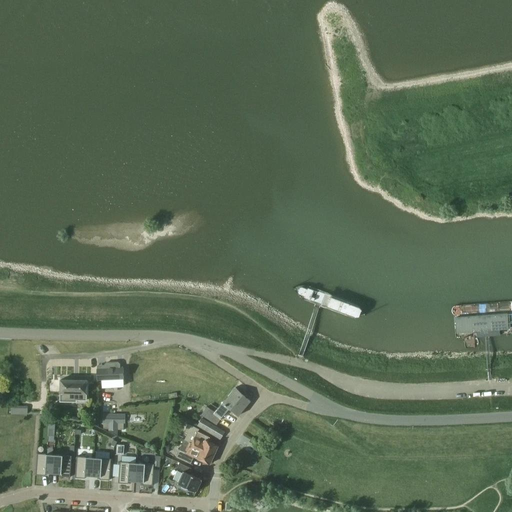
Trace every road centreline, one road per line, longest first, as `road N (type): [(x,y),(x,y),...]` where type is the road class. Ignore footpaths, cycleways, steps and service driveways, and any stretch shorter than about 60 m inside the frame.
road 1 (residential): [(226,352),(391,388),(511,384)]
road 2 (unclassified): [(202,346),(160,337),(0,333)]
road 3 (unclassified): [(511,416),(392,421),(331,408)]
road 4 (residential): [(212,506),(222,451),(263,399)]
